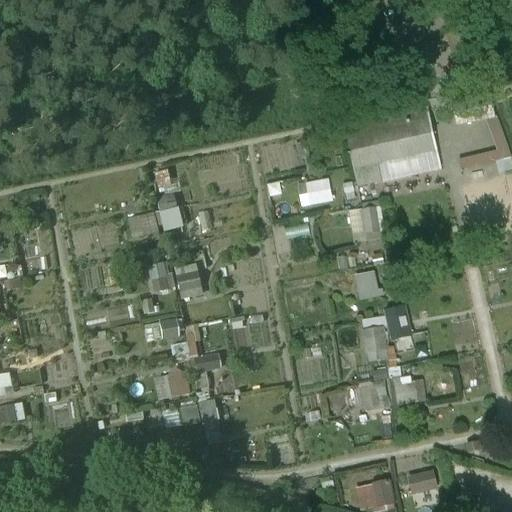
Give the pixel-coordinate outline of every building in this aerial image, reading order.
[(493,103),(464,108),(467,123),(493,118),(491,108),(495,108),(493,103)] [(428,110),(369,123),(378,165),(437,153),(428,110)] [(511,156),(498,120),(486,122),(496,151),(458,161),(461,171),(511,158),(511,156)] [(330,182),(299,187),(303,209),(334,203),(330,182)] [(161,211),(178,210),(177,196),(160,197),(161,211)] [(354,234),(382,233),(381,209),(353,210),(354,234)] [(133,239),(160,234),(157,213),(130,218),(133,239)] [(150,266),(154,293),(174,290),(170,262),(150,266)] [(199,262),(177,264),(179,282),(201,279),(199,262)] [(379,272),(358,275),(361,301),(383,298),(379,272)] [(180,285),(184,300),(206,296),(202,280),(180,285)] [(405,308),(385,313),(392,342),(412,337),(405,308)] [(148,343),(181,341),(179,322),(147,324),(148,343)] [(199,381),(222,382),(223,364),(200,364),(199,381)] [(0,397),(15,395),(12,374),(0,375),(0,397)] [(160,401),(190,396),(187,375),(157,379),(160,401)] [(390,410),(389,381),(362,382),(363,410),(390,410)] [(414,390),(397,392),(400,409),(416,406),(414,390)] [(437,471),(411,476),(415,495),(441,490),(437,471)] [(390,481),(356,490),(361,510),(397,509),(390,481)]
